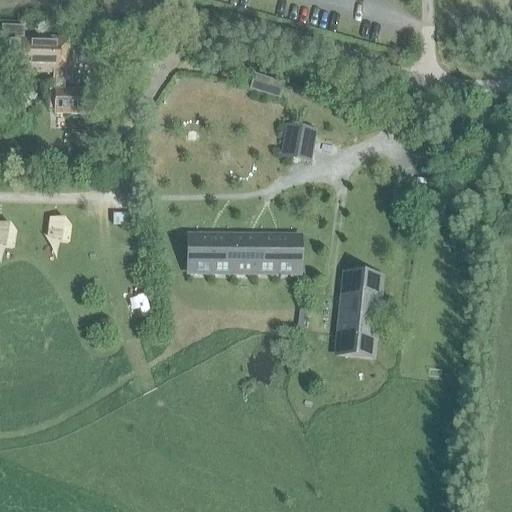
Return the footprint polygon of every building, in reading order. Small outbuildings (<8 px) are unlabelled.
[(1,39),(0,57),(0,67),(24,68),(23,73),(55,74),(53,116),(86,117),(87,93),(64,92),(64,74),(66,74),(67,41),(22,40),(23,30),(1,29),(1,39)] [(256,78),(252,92),(278,100),(283,87),(256,78)] [(301,161),(307,131),(286,128),(281,157),(301,161)] [(459,191),(461,177),(445,175),(443,189),(459,191)] [(145,225),(145,214),(117,214),(117,224),(145,225)] [(60,245),(66,245),(68,231),(68,226),(63,220),(62,225),(48,223),(46,239),(60,245)] [(0,246),(5,249),(11,250),(13,231),(12,230),(9,226),(8,225),(8,231),(0,229),(0,246)] [(189,277),(211,277),(211,237),(189,237),(189,277)] [(243,237),(211,237),(211,277),(243,277),(243,237)] [(243,277),(275,277),(275,237),(243,237),(243,277)] [(297,237),(275,237),(275,277),(297,277),(297,237)] [(382,281),(342,277),(334,355),(373,360),(382,281)]
